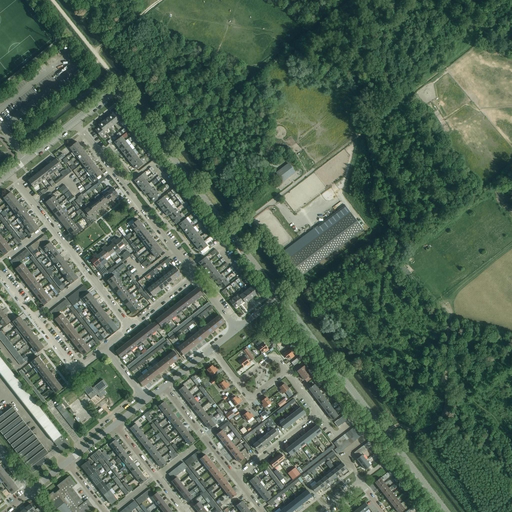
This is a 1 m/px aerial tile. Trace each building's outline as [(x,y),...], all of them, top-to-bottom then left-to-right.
[(114,112),(112,114),(118,121),(122,117),(117,110),(114,113),(114,112)] [(111,115),(108,118),(113,125),(118,121),(112,114),(110,115),(111,115)] [(104,119),(103,121),(109,128),(113,125),(108,118),(105,120),(104,119)] [(101,122),(101,123),(98,125),(100,126),(104,132),(109,128),(103,121),(101,122)] [(104,132),(100,126),(95,130),(101,137),(105,133),(104,132)] [(118,147),(125,141),(121,136),(114,142),(117,145),(116,145),(118,147)] [(119,148),(122,151),(129,145),(125,141),(118,147),(119,148)] [(73,152),(80,146),(77,142),(70,148),(73,152)] [(125,156),(132,150),(129,145),(122,151),(124,154),(123,154),(125,156)] [(76,156),(83,150),(80,146),(73,152),(76,156)] [(79,159),(86,154),(83,150),(76,156),(79,159)] [(127,157),(129,160),(136,155),(132,150),(125,156),(126,158),(127,157)] [(82,163),(89,158),(86,154),(79,159),(82,163)] [(136,155),(129,160),(131,163),(132,165),(139,159),(136,155)] [(58,169),(62,166),(59,162),(56,158),(52,161),(58,169)] [(85,167),(92,161),(89,158),(82,163),(85,167)] [(143,164),(140,160),(139,159),(132,165),(133,167),(134,166),(136,169),(143,164)] [(54,172),(58,169),(52,161),(48,164),(54,172)] [(88,171),(95,165),(92,161),(85,167),(88,171)] [(283,181),(295,172),(288,163),(276,172),(283,181)] [(50,175),(54,172),(48,164),(44,167),(50,175)] [(91,175),(99,169),(95,165),(88,171),(91,175)] [(46,178),(50,175),(44,167),(40,170),(46,178)] [(66,175),(71,171),(69,168),(63,171),(63,170),(60,172),(63,175),(64,177),(67,175),(66,175)] [(102,173),(99,169),(91,175),(89,177),(88,178),(93,183),(97,180),(96,178),(98,176),(102,173)] [(42,181),(46,178),(40,170),(36,174),(42,181)] [(38,184),(42,181),(36,174),(32,177),(38,184)] [(138,185),(145,179),(141,175),(134,180),(135,182),(136,182),(138,185)] [(34,188),(38,185),(38,184),(32,177),(28,180),(34,188)] [(139,187),(142,189),(149,184),(145,179),(138,185),(139,187)] [(142,192),(143,191),(145,194),(147,193),(152,189),(152,188),(149,184),(142,189),(141,190),(142,192)] [(106,188),(108,191),(114,200),(116,198),(115,196),(118,194),(113,187),(110,190),(108,187),(106,188)] [(152,189),(147,193),(150,197),(158,192),(154,187),(152,189)] [(113,201),(114,200),(108,191),(103,195),(108,201),(111,199),(113,201)] [(14,196),(11,192),(3,198),(7,202),(14,196)] [(154,202),(158,199),(161,196),(158,192),(150,197),(154,202)] [(105,203),(108,201),(103,195),(101,197),(98,194),(96,196),(105,207),(107,205),(105,203)] [(49,206),(56,200),(55,198),(56,197),(55,195),(49,199),(45,202),(49,206)] [(8,207),(17,200),(14,196),(7,202),(8,204),(7,206),(8,207)] [(94,197),(97,200),(94,202),(99,208),(101,206),(103,208),(105,207),(96,196),(94,197)] [(163,196),(160,199),(156,202),(159,205),(158,205),(160,207),(167,201),(163,196)] [(59,205),(58,202),(60,201),(58,199),(56,200),(49,206),(52,211),(59,205)] [(13,210),(20,204),(17,200),(8,207),(10,206),(13,210)] [(163,212),(164,211),(171,206),(167,201),(160,207),(162,210),(163,212)] [(96,214),(87,203),(86,202),(84,204),(86,206),(83,208),(84,210),(86,212),(89,216),(92,214),(94,216),(96,214)] [(89,202),(87,203),(96,214),(98,213),(96,211),(99,208),(94,202),(91,205),(89,202)] [(62,208),(61,206),(62,205),(61,203),(59,205),(52,211),(55,214),(62,208)] [(16,214),(23,208),(20,204),(13,210),(16,214)] [(299,277),(363,229),(345,205),(281,253),(299,277)] [(169,215),(176,209),(174,210),(171,206),(164,211),(166,214),(167,216),(169,215)] [(58,218),(65,212),(64,210),(66,209),(64,207),(62,208),(55,214),(58,218)] [(19,218),(26,212),(23,208),(16,214),(19,218)] [(169,215),(173,219),(180,214),(176,209),(169,215)] [(68,216),(67,214),(69,213),(67,211),(65,212),(58,218),(61,222),(68,216)] [(19,224),(22,221),(29,216),(26,212),(19,218),(16,220),(19,224)] [(176,224),(180,221),(183,218),(180,214),(173,219),(176,224)] [(64,226),(72,220),(70,218),(72,217),(70,215),(68,216),(61,222),(64,226)] [(22,228),(25,226),(33,220),(29,216),(22,221),(24,224),(21,226),(22,228)] [(190,223),(186,218),(183,221),(179,224),(181,227),(182,229),(190,223)] [(75,221),(74,219),(72,220),(64,226),(67,230),(75,224),(73,222),(75,221)] [(141,223),(138,219),(134,222),(132,220),(127,224),(129,226),(131,225),(132,227),(129,229),(131,231),(141,223)] [(25,231),(28,229),(36,223),(33,220),(25,226),(27,228),(24,230),(25,231)] [(75,224),(67,230),(70,234),(72,233),(74,236),(76,235),(83,229),(78,222),(75,224)] [(36,223),(28,229),(31,234),(39,228),(36,223)] [(134,235),(144,227),(141,223),(131,231),(134,229),(135,231),(133,233),(134,235)] [(184,230),(186,233),(193,228),(190,223),(182,229),(183,231),(184,230)] [(205,233),(208,231),(210,229),(206,224),(202,228),(205,233)] [(140,237),(147,231),(144,227),(134,235),(137,233),(140,237)] [(188,236),(189,238),(197,232),(193,228),(186,233),(188,236)] [(143,241),(150,235),(147,231),(140,237),(143,241)] [(191,239),(193,242),(200,237),(197,232),(189,238),(190,240),(191,239)] [(146,245),(153,239),(150,235),(143,241),(146,245)] [(195,245),(196,247),(204,241),(200,237),(193,242),(195,245)] [(121,240),(119,238),(116,240),(115,238),(113,239),(119,248),(124,244),(125,245),(126,246),(128,244),(127,242),(124,238),(121,240)] [(114,251),(119,248),(113,239),(111,241),(113,243),(110,245),(114,251)] [(149,249),(156,243),(153,239),(146,245),(149,249)] [(46,252),(53,246),(48,240),(46,242),(44,243),(41,245),(39,247),(44,254),(46,252)] [(207,246),(204,242),(204,241),(196,247),(198,249),(200,251),(207,246)] [(152,253),(159,247),(156,243),(149,249),(152,253)] [(11,249),(8,245),(7,244),(0,249),(4,254),(11,249)] [(107,247),(105,245),(103,247),(110,255),(114,251),(110,245),(107,247)] [(49,256),(56,250),(53,246),(46,252),(49,256)] [(105,259),(110,255),(103,247),(101,248),(103,250),(100,253),(105,259)] [(155,257),(159,254),(163,251),(159,247),(152,253),(155,257)] [(52,260),(60,254),(56,250),(49,256),(47,257),(50,262),(52,260)] [(96,253),(94,254),(103,265),(108,262),(105,259),(100,253),(97,255),(96,253)] [(55,264),(62,258),(60,254),(52,260),(55,264)] [(94,258),(91,260),(95,266),(96,266),(103,275),(107,271),(103,265),(94,254),(92,256),(94,258)] [(200,265),(202,267),(209,261),(206,257),(199,262),(201,265),(200,265)] [(58,268),(66,262),(62,258),(55,264),(53,265),(56,269),(58,268)] [(203,269),(204,268),(206,271),(213,266),(209,261),(202,267),(203,269)] [(61,272),(69,266),(66,262),(58,268),(61,272)] [(20,274),(27,268),(23,263),(16,269),(20,274)] [(110,285),(120,277),(118,275),(120,274),(118,272),(121,270),(120,270),(125,266),(123,263),(114,270),(111,273),(114,276),(107,281),(110,285)] [(402,264),(397,268),(404,275),(409,271),(402,264)] [(64,276),(72,270),(69,266),(61,272),(64,276)] [(208,275),(209,276),(217,270),(213,266),(206,271),(208,274),(208,275)] [(177,277),(181,274),(175,267),(171,270),(177,277)] [(20,274),(24,279),(31,274),(27,268),(20,274)] [(68,280),(75,274),(72,270),(64,276),(68,280)] [(173,280),(177,277),(171,270),(167,273),(173,280)] [(210,278),(211,278),(213,281),(215,279),(220,275),(217,270),(209,276),(210,278)] [(169,283),(173,280),(167,273),(163,276),(169,283)] [(218,284),(225,278),(222,273),(220,275),(215,279),(218,284)] [(33,275),(32,276),(31,274),(24,279),(28,284),(35,279),(36,278),(33,275)] [(71,284),(78,278),(75,274),(68,280),(71,284)] [(165,286),(169,283),(163,276),(159,279),(165,286)] [(113,289),(123,281),(120,277),(110,285),(113,289)] [(222,289),(226,285),(229,283),(225,278),(218,284),(222,289)] [(28,284),(32,289),(39,284),(35,279),(28,284)] [(161,289),(165,286),(159,279),(155,282),(161,289)] [(116,293),(124,287),(122,285),(124,283),(123,281),(113,289),(116,293)] [(157,293),(161,289),(155,282),(151,285),(157,293)] [(36,294),(43,289),(39,284),(32,289),(36,294)] [(119,297),(127,291),(125,288),(127,287),(126,285),(124,287),(116,293),(119,297)] [(153,296),(157,293),(151,285),(147,288),(150,292),(153,296)] [(257,294),(256,294),(259,292),(254,285),(249,288),(254,295),(255,296),(257,294)] [(197,298),(199,297),(203,294),(197,287),(192,292),(197,298)] [(252,298),(254,295),(249,288),(244,292),(250,299),(252,298)] [(40,300),(47,294),(43,289),(36,294),(40,300)] [(122,301),(130,295),(128,292),(130,291),(129,289),(127,291),(119,297),(122,301)] [(85,302),(93,297),(89,292),(82,298),(84,301),(81,303),(83,304),(85,302)] [(192,302),(197,298),(192,292),(187,296),(192,302)] [(238,294),(244,301),(245,303),(248,300),(248,301),(250,299),(244,292),(240,295),(239,294),(238,294)] [(126,305),(135,297),(132,293),(130,295),(122,301),(126,305)] [(44,305),(51,299),(47,294),(40,300),(44,305)] [(239,305),(244,301),(238,294),(234,298),(239,305)] [(187,296),(182,300),(187,306),(192,302),(187,296)] [(88,306),(96,301),(93,297),(85,302),(87,304),(84,306),(86,308),(88,306)] [(129,309),(136,303),(135,300),(136,299),(135,297),(126,305),(129,309)] [(235,308),(239,305),(234,298),(229,301),(235,308)] [(182,310),(187,306),(182,300),(177,304),(182,310)] [(91,310),(99,304),(96,301),(88,306),(91,310)] [(132,313),(139,307),(137,304),(139,303),(138,301),(136,303),(129,309),(132,313)] [(94,314),(102,308),(99,304),(91,310),(94,314)] [(177,304),(171,308),(177,315),(182,310),(177,304)] [(97,318),(105,312),(102,308),(94,314),(97,318)] [(172,319),(177,315),(171,308),(166,312),(172,319)] [(100,322),(108,316),(105,312),(97,318),(100,322)] [(166,312),(161,316),(167,323),(172,319),(166,312)] [(62,314),(59,316),(55,319),(59,324),(66,319),(62,314)] [(224,322),(219,315),(214,319),(219,326),(224,322)] [(6,324),(10,321),(6,316),(0,320),(0,321),(4,326),(6,324)] [(13,321),(17,327),(24,321),(20,316),(13,321)] [(104,326),(111,320),(108,316),(100,322),(104,326)] [(157,321),(152,324),(157,329),(161,326),(161,327),(167,323),(161,316),(159,317),(156,320),(157,321)] [(63,329),(70,324),(66,319),(59,324),(63,329)] [(219,326),(214,319),(209,323),(214,330),(219,326)] [(107,330),(114,324),(111,320),(104,326),(107,330)] [(21,332),(28,326),(24,321),(17,327),(21,332)] [(152,334),(154,333),(157,330),(152,324),(152,323),(147,327),(152,334)] [(209,334),(214,330),(209,323),(204,327),(209,334)] [(67,334),(74,329),(70,324),(63,329),(67,334)] [(110,334),(117,328),(114,324),(107,330),(110,334)] [(25,337),(32,332),(28,326),(21,332),(25,337)] [(147,338),(152,334),(147,327),(141,331),(147,338)] [(209,334),(204,327),(198,331),(204,338),(209,334)] [(67,334),(71,340),(78,334),(74,329),(67,334)] [(142,342),(147,338),(141,331),(136,335),(142,342)] [(199,342),(204,338),(198,331),(193,335),(199,342)] [(27,344),(29,342),(36,337),(32,332),(25,337),(23,338),(27,344)] [(75,345),(82,339),(78,334),(71,340),(75,345)] [(137,346),(142,342),(136,335),(131,339),(137,346)] [(194,346),(199,342),(193,335),(188,339),(194,346)] [(36,337),(29,342),(33,347),(40,342),(36,337)] [(79,350),(86,344),(82,339),(75,345),(79,350)] [(132,350),(137,346),(131,339),(126,343),(132,350)] [(194,346),(188,339),(183,343),(188,350),(194,346)] [(44,347),(40,342),(33,347),(37,352),(44,347)] [(126,354),(132,350),(126,343),(121,347),(126,354)] [(183,354),(188,350),(183,343),(178,348),(180,350),(183,354)] [(265,352),(268,349),(264,343),(258,347),(259,348),(262,352),(264,350),(265,352)] [(79,350),(83,355),(90,350),(86,344),(79,350)] [(116,351),(121,358),(126,354),(121,347),(116,351)] [(290,350),(289,349),(284,354),(287,359),(290,357),(291,358),(294,356),(292,353),(294,352),(292,349),(290,350)] [(174,351),(169,355),(174,362),(179,358),(176,354),(174,351)] [(245,357),(240,361),(244,366),(246,364),(247,366),(250,363),(249,362),(254,358),(249,351),(246,354),(244,355),(245,357)] [(131,353),(125,356),(129,362),(134,358),(131,353)] [(65,440),(61,435),(62,435),(0,355),(0,372),(54,442),(57,446),(61,450),(62,450),(69,444),(65,440)] [(169,366),(174,362),(169,355),(163,359),(169,366)] [(31,362),(35,367),(42,362),(38,356),(34,359),(31,362)] [(302,359),(300,357),(297,359),(297,358),(291,362),(294,366),(302,359)] [(163,359),(158,363),(164,370),(169,366),(163,359)] [(42,362),(35,367),(39,372),(46,367),(42,362)] [(158,374),(164,370),(158,363),(153,367),(158,374)] [(303,366),(301,364),(300,365),(296,368),(297,370),(297,371),(300,375),(307,370),(304,365),(303,366)] [(214,368),(212,365),(207,369),(210,373),(211,375),(214,373),(218,370),(215,367),(214,368)] [(46,367),(39,372),(43,377),(50,372),(46,367)] [(153,367),(148,371),(153,378),(158,374),(153,367)] [(306,382),(310,379),(312,378),(310,375),(311,375),(307,370),(300,375),(304,380),(305,380),(306,382)] [(148,382),(153,378),(148,371),(143,375),(148,382)] [(50,372),(43,377),(47,382),(54,377),(53,375),(50,372)] [(143,375),(138,379),(143,386),(148,382),(143,375)] [(196,385),(199,383),(195,379),(193,376),(191,377),(194,382),(196,385)] [(58,382),(54,377),(47,382),(51,388),(58,382)] [(103,389),(108,385),(103,379),(92,388),(87,381),(81,386),(88,395),(91,399),(97,394),(100,398),(106,393),(103,389)] [(226,383),(224,381),(219,384),(223,390),(225,388),(229,385),(227,382),(226,383)] [(58,382),(51,388),(55,393),(62,387),(61,385),(58,382)] [(282,394),(289,389),(284,383),(279,387),(281,390),(280,391),(282,394)] [(313,394),(318,389),(314,384),(309,388),(313,394)] [(183,395),(188,391),(184,385),(179,389),(183,395)] [(317,399),(322,394),(318,389),(313,394),(317,399)] [(187,401),(193,397),(188,391),(183,395),(187,401)] [(233,394),(227,398),(229,401),(231,400),(235,405),(237,404),(241,401),(239,398),(238,399),(236,396),(235,397),(233,394)] [(321,404),(326,400),(322,394),(317,399),(321,404)] [(192,406),(197,402),(193,397),(187,401),(192,406)] [(264,407),(268,404),(271,403),(267,397),(261,401),(263,403),(262,404),(264,407)] [(324,409),(330,405),(326,400),(321,404),(324,409)] [(163,411),(168,407),(164,401),(156,407),(157,409),(160,407),(163,411)] [(196,412),(202,408),(197,402),(192,406),(196,412)] [(328,415),(334,410),(330,405),(324,409),(328,415)] [(44,462),(46,460),(44,456),(48,453),(13,407),(0,416),(0,430),(33,472),(43,464),(41,462),(43,461),(44,462)] [(167,417),(173,413),(168,407),(163,411),(167,417)] [(300,417),(305,413),(301,407),(295,411),(300,417)] [(201,418),(206,414),(202,408),(196,412),(201,418)] [(229,419),(235,415),(231,410),(225,415),(229,419)] [(332,420),(338,415),(334,410),(328,415),(332,420)] [(295,421),(300,417),(295,411),(290,415),(295,421)] [(347,420),(352,416),(349,411),(344,415),(347,420)] [(249,414),(248,412),(242,416),(247,421),(249,423),(254,419),(252,417),(253,416),(251,413),(249,414)] [(264,419),(269,415),(266,412),(263,413),(264,414),(262,416),(260,418),(262,420),(264,419)] [(151,420),(148,416),(146,413),(143,415),(149,422),(151,420)] [(172,422),(177,418),(173,413),(167,417),(172,422)] [(208,416),(206,414),(201,418),(205,423),(211,419),(210,419),(213,417),(211,414),(208,416)] [(289,425),(295,421),(290,415),(285,419),(289,425)] [(176,428),(181,424),(177,418),(172,422),(176,428)] [(210,429),(215,425),(211,419),(205,423),(210,429)] [(284,429),(289,425),(285,419),(280,423),(284,429)] [(140,429),(135,423),(130,428),(134,433),(140,429)] [(181,434),(186,430),(181,424),(176,428),(173,430),(176,433),(178,431),(181,434)] [(316,435),(317,434),(321,430),(317,425),(312,429),(316,435)] [(217,434),(221,440),(226,435),(223,431),(226,429),(224,428),(217,434)] [(273,438),(278,434),(275,430),(274,428),(269,432),(273,438)] [(139,439),(144,435),(140,429),(134,433),(139,439)] [(311,439),(316,435),(312,429),(306,433),(311,439)] [(185,439),(190,435),(186,430),(181,434),(185,439)] [(251,438),(254,435),(253,433),(251,431),(243,437),(245,440),(250,436),(251,438)] [(268,442),(273,438),(269,432),(264,436),(268,442)] [(306,443),(311,439),(306,433),(301,437),(306,443)] [(143,445),(149,440),(144,435),(139,439),(143,445)] [(189,445),(191,444),(195,441),(190,435),(185,439),(189,445)] [(226,445),(231,441),(226,435),(221,440),(226,445)] [(263,446),(268,442),(264,436),(258,440),(263,446)] [(300,447),(306,443),(301,437),(296,441),(300,447)] [(114,449),(120,445),(115,439),(109,444),(114,449)] [(148,450),(153,446),(149,440),(143,445),(148,450)] [(258,450),(263,446),(258,440),(253,444),(258,450)] [(230,451),(235,447),(231,441),(226,445),(230,451)] [(295,451),(300,447),(296,441),(291,445),(295,451)] [(118,455),(124,451),(120,445),(114,449),(118,455)] [(157,447),(155,445),(153,446),(148,450),(152,456),(157,452),(155,448),(157,447)] [(290,455),(295,451),(291,445),(286,449),(290,455)] [(103,447),(100,449),(105,457),(111,452),(108,448),(105,450),(103,447)] [(234,457),(240,452),(235,447),(230,451),(234,457)] [(172,452),(169,454),(171,457),(169,459),(171,461),(178,455),(177,454),(175,451),(173,449),(171,450),(172,452)] [(101,453),(98,450),(96,452),(102,459),(105,456),(102,453),(101,453)] [(383,456),(379,450),(376,452),(374,453),(378,459),(380,457),(383,456)] [(123,461),(128,456),(124,451),(118,455),(123,461)] [(95,462),(98,460),(101,458),(96,452),(93,454),(96,459),(94,461),(95,462)] [(156,461),(162,457),(157,452),(152,456),(156,461)] [(239,462),(244,458),(241,455),(240,452),(234,457),(239,462)] [(280,464),(285,460),(284,458),(281,453),(275,458),(280,464)] [(204,464),(210,460),(205,454),(201,457),(200,459),(204,464)] [(119,464),(117,462),(115,463),(110,455),(107,457),(115,468),(119,464)] [(361,464),(366,460),(362,455),(357,459),(361,464)] [(127,466),(133,462),(128,456),(123,461),(127,466)] [(161,467),(166,463),(162,457),(156,461),(161,467)] [(275,468),(280,464),(275,458),(270,462),(273,467),(273,466),(275,468)] [(85,471),(91,466),(89,463),(90,462),(89,460),(81,466),(85,471)] [(209,470),(214,466),(210,460),(204,464),(209,470)] [(365,469),(368,467),(370,465),(366,460),(361,464),(365,469)] [(334,469),(333,467),(333,466),(329,461),(326,463),(332,471),(336,476),(341,472),(337,467),(334,469)] [(132,472),(137,468),(133,462),(127,466),(132,472)] [(182,471),(185,469),(187,467),(183,462),(178,466),(182,471)] [(341,472),(346,468),(342,463),(337,467),(341,472)] [(97,469),(95,466),(94,464),(91,466),(85,471),(89,475),(97,469)] [(177,475),(182,471),(178,466),(173,470),(177,475)] [(213,476),(219,471),(214,466),(209,470),(213,476)] [(300,473),(295,467),(288,473),(293,479),(300,473)] [(136,478),(142,473),(137,468),(132,472),(136,478)] [(98,476),(100,474),(97,469),(89,475),(92,480),(98,476)] [(172,479),(177,475),(173,470),(168,474),(172,479)] [(283,483),(285,481),(283,478),(277,470),(274,472),(283,483)] [(8,476),(7,474),(5,471),(0,474),(0,479),(3,482),(9,477),(9,476),(8,476)] [(218,481),(223,477),(219,471),(213,476),(218,481)] [(331,480),(336,476),(332,471),(327,475),(331,480)] [(141,483),(142,482),(146,479),(142,473),(136,478),(141,483)] [(326,484),(331,480),(327,475),(322,479),(326,484)] [(76,484),(69,476),(57,485),(60,489),(54,493),(53,491),(53,492),(47,496),(46,496),(52,503),(51,503),(56,509),(58,511),(78,511),(79,511),(80,511),(81,511),(85,509),(87,511),(93,506),(88,499),(87,499),(88,500),(84,502),(75,491),(73,492),(70,489),(75,484),(76,484)] [(96,485),(102,480),(98,476),(92,480),(96,485)] [(254,485),(259,481),(255,476),(250,480),(254,485)] [(379,487),(384,483),(382,480),(383,478),(382,476),(380,478),(375,482),(379,487)] [(13,482),(12,480),(9,477),(3,482),(7,488),(8,488),(14,483),(13,482)] [(175,486),(181,482),(176,477),(171,481),(175,486)] [(222,487),(227,483),(223,477),(218,481),(222,487)] [(321,488),(326,484),(322,479),(316,483),(321,488)] [(105,485),(102,480),(96,485),(97,484),(98,486),(97,487),(100,490),(105,485)] [(258,491),(263,486),(259,481),(254,485),(258,491)] [(179,491),(185,487),(181,482),(175,486),(179,491)] [(18,488),(16,486),(14,483),(8,488),(7,488),(12,494),(18,489),(18,488)] [(111,488),(108,483),(105,485),(100,490),(104,494),(111,488)] [(226,493),(232,488),(227,483),(222,487),(226,493)] [(315,492),(321,488),(316,483),(311,487),(315,492)] [(383,492),(388,488),(384,483),(379,487),(383,492)] [(217,484),(211,487),(216,496),(219,495),(215,488),(218,487),(217,484)] [(388,488),(383,492),(387,498),(392,493),(390,490),(393,488),(392,488),(395,486),(393,485),(391,486),(388,488)] [(262,496),(267,492),(263,486),(258,491),(262,496)] [(184,496),(189,492),(185,487),(179,491),(184,496)] [(107,499),(113,495),(109,490),(111,488),(104,494),(107,499)] [(231,498),(233,497),(236,494),(232,488),(226,493),(231,498)] [(188,502),(191,499),(193,498),(191,495),(194,492),(192,490),(189,492),(184,496),(188,502)] [(306,499),(311,495),(307,490),(302,494),(306,499)] [(212,499),(206,491),(204,493),(205,495),(203,497),(205,499),(207,497),(210,501),(212,499)] [(156,502),(161,497),(157,492),(152,496),(156,502)] [(266,501),(270,497),(271,497),(267,492),(262,496),(266,501)] [(391,503),(396,498),(392,493),(387,498),(391,503)] [(299,497),(297,498),(301,504),(306,499),(302,494),(300,496),(299,497)] [(117,499),(113,495),(107,499),(108,498),(110,500),(109,501),(111,504),(117,499)] [(160,507),(165,503),(161,497),(156,502),(160,507)] [(297,499),(292,502),(296,508),(301,504),(297,498),(297,499)] [(395,508),(400,504),(396,498),(391,503),(395,508)] [(197,511),(203,507),(199,501),(193,506),(197,511)] [(240,510),(246,506),(242,501),(238,504),(236,505),(240,510)] [(291,511),(296,508),(292,502),(287,506),(291,511)] [(36,511),(35,510),(35,509),(30,503),(26,507),(29,511),(32,511),(33,511),(34,511),(36,511)] [(164,511),(169,508),(165,503),(160,507),(164,511)] [(364,511),(365,511),(369,508),(365,503),(360,507),(364,511)]
